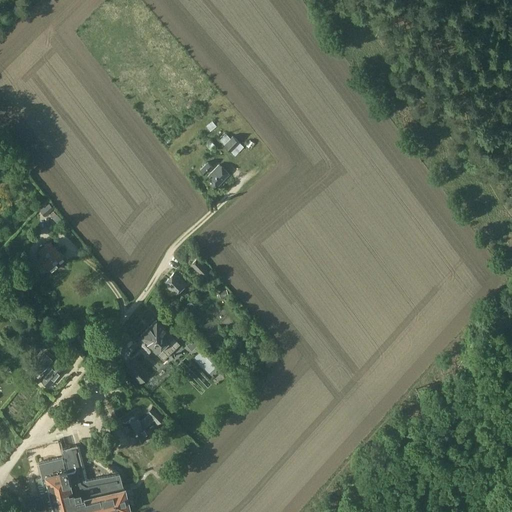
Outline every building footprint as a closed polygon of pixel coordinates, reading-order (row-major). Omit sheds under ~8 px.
[(212,121),(206,126),(210,131),(216,126),(212,121)] [(232,136),(224,144),(231,151),(239,142),(232,136)] [(210,140),(205,145),(211,150),(215,145),(210,140)] [(208,162),(200,170),(204,174),(212,166),(208,162)] [(219,164),(207,177),(212,181),(210,183),(213,186),(215,184),(217,186),(229,174),(219,164)] [(48,202),(39,210),(44,217),(54,208),(48,202)] [(42,255),(38,258),(46,268),(47,267),(49,270),(56,264),(54,262),(62,255),(54,245),(53,246),(50,242),(39,251),(42,255)] [(196,258),(190,263),(205,278),(210,272),(196,258)] [(174,272),(164,283),(175,295),(186,284),(174,272)] [(156,320),(140,336),(156,351),(159,354),(163,358),(179,343),(175,339),(172,336),(156,320)] [(78,325),(71,330),(79,344),(87,339),(78,325)] [(125,351),(133,351),(134,340),(126,339),(125,351)] [(192,352),(199,345),(193,339),(186,345),(192,352)] [(37,341),(31,343),(34,352),(40,350),(37,341)] [(72,344),(64,354),(72,360),(80,350),(72,344)] [(45,353),(34,366),(41,372),(42,372),(44,373),(40,378),(49,386),(60,373),(65,367),(56,359),(54,362),(52,360),(53,359),(45,353)] [(133,358),(123,368),(139,384),(149,374),(133,358)] [(136,415),(123,423),(134,443),(138,441),(139,442),(141,443),(144,442),(145,440),(145,438),(145,436),(148,434),(143,427),(147,425),(151,422),(153,419),(158,424),(163,418),(152,407),(146,412),(147,414),(143,419),(140,420),(136,415)] [(117,438),(123,436),(119,428),(114,430),(117,438)] [(47,437),(54,440),(58,434),(51,430),(47,437)] [(42,477),(35,478),(40,497),(45,496),(45,497),(38,499),(41,510),(48,508),(48,510),(50,509),(50,511),(117,511),(129,509),(124,488),(120,474),(79,448),(78,444),(60,449),(62,457),(38,463),(42,477)]
